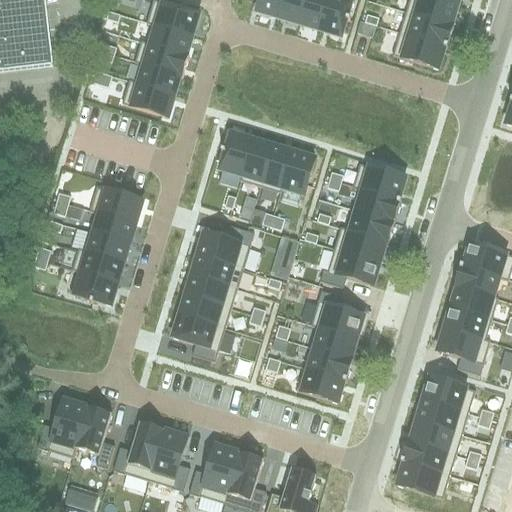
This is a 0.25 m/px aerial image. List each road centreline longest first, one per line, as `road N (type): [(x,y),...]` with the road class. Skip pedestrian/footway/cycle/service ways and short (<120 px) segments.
road 1 (residential): [(370,465),(109,389),(223,29),(481,107)]
road 2 (unclassified): [(370,465),(447,222)]
